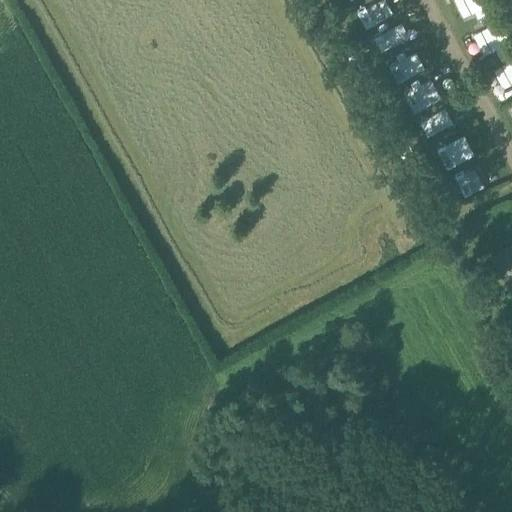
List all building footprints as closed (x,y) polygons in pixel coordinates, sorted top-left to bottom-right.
[(466,0),(471,9),(491,0),(466,0)] [(496,7),(478,16),(488,36),(506,27),(496,7)] [(492,72),(511,64),(511,46),(486,56),(492,72)] [(511,90),(503,94),(511,115),(511,114),(511,90)] [(422,126),(448,112),(438,93),(411,107),(422,126)] [(437,155),(465,144),(458,125),(430,136),(437,155)] [(448,171),(457,185),(472,176),(464,162),(448,171)] [(468,210),(493,198),(487,184),(462,195),(468,210)] [(480,226),(477,219),(468,223),(472,230),(480,226)] [(511,244),(493,252),(500,271),(511,266),(511,244)]
